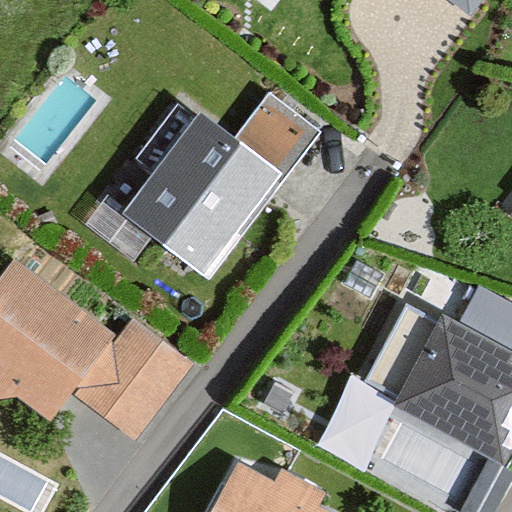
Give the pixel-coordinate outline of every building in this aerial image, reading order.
[(471,0),(444,0),(460,14),(471,0)] [(276,166),(195,105),(116,208),(197,269),(276,166)] [(117,328),(8,251),(0,262),(0,398),(38,426),(67,386),(133,432),(190,351),(130,309),(117,328)] [(511,436),(511,344),(437,305),(388,397),(501,458),(511,436)] [(344,511),(346,508),(228,455),(202,511),(344,511)]
